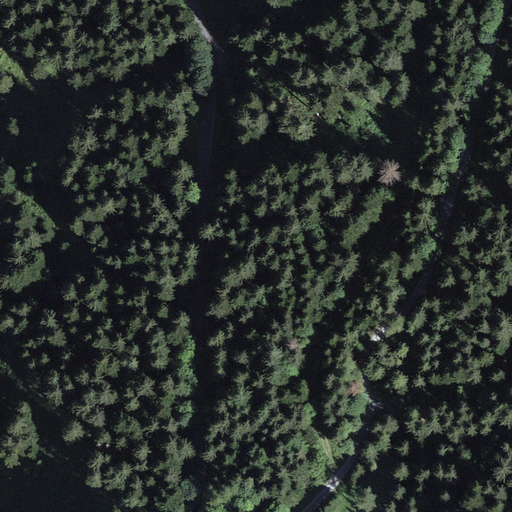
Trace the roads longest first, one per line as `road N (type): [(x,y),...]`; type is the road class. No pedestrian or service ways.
road 1 (track): [(309,511),(352,463),(364,436),(370,344),(412,301),(438,258),(511,7)]
road 2 (unclassified): [(194,511),(197,251),(213,74),(193,0)]
